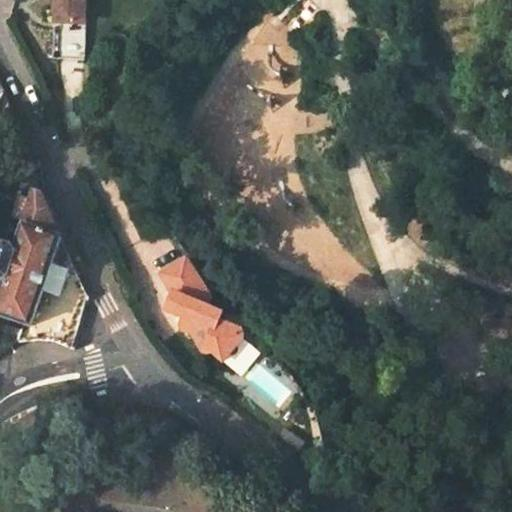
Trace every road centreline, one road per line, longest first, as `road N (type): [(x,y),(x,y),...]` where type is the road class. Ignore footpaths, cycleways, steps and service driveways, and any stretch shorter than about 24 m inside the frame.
road 1 (trunk): [(511,18),(413,101),(0,509)]
road 2 (trunk): [(85,511),(458,140),(511,96)]
road 3 (residential): [(141,362),(99,284),(20,72),(0,39)]
road 4 (unclassified): [(341,511),(141,362)]
road 5 (residential): [(0,402),(38,384),(141,362)]
